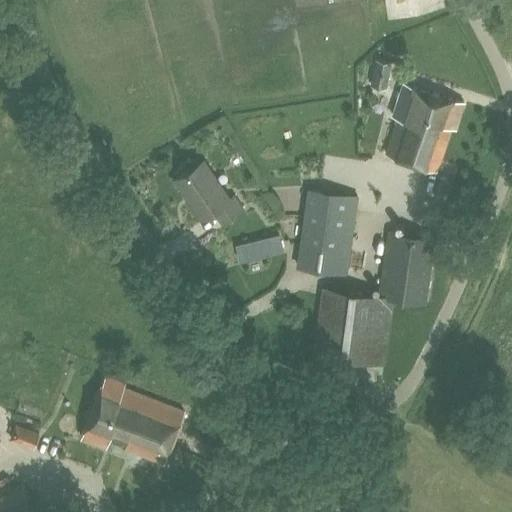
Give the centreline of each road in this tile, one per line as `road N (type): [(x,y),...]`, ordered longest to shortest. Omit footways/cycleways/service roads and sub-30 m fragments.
road 1 (unclassified): [(292,461),(153,259),(50,90),(18,0)]
road 2 (unclassified): [(292,461),(391,409),(415,387),(511,177)]
